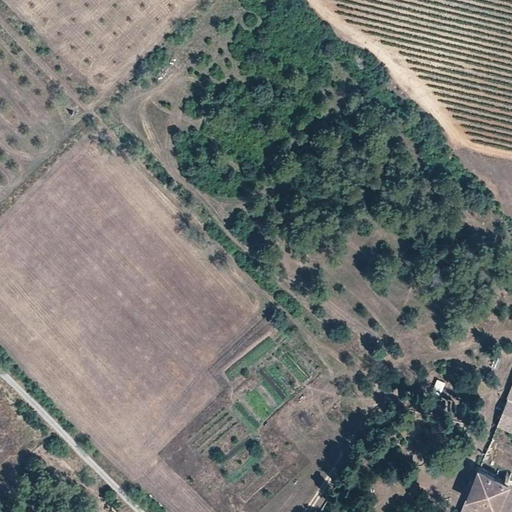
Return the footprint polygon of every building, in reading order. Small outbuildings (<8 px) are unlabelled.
[(494,354),(492,365),(498,367),(501,356),(494,354)] [(393,374),(388,381),(396,385),(400,379),(393,374)] [(436,377),(434,385),(443,387),(445,379),(436,377)] [(511,383),(495,421),(511,428),(511,383)] [(492,511),(507,478),(479,465),(476,472),(467,491),(458,511),(492,511)] [(476,472),(468,468),(460,488),(467,491),(476,472)]
